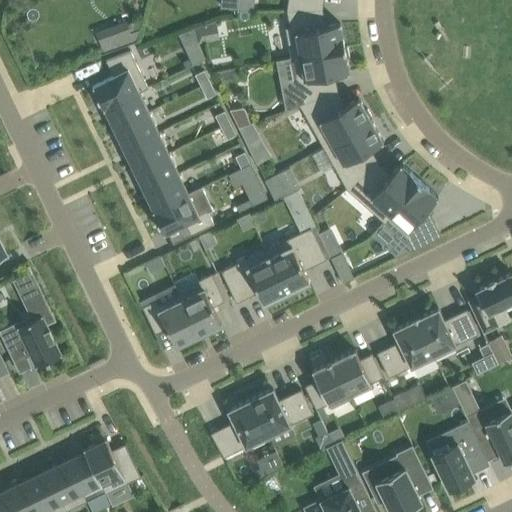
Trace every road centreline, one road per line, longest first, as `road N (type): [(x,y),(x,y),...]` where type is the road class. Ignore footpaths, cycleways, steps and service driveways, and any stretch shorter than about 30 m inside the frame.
road 1 (residential): [(152,394),(511,220)]
road 2 (residential): [(124,362),(0,101)]
road 3 (residential): [(511,186),(470,170),(417,119),(384,43),(383,0)]
road 4 (residential): [(0,423),(124,362)]
